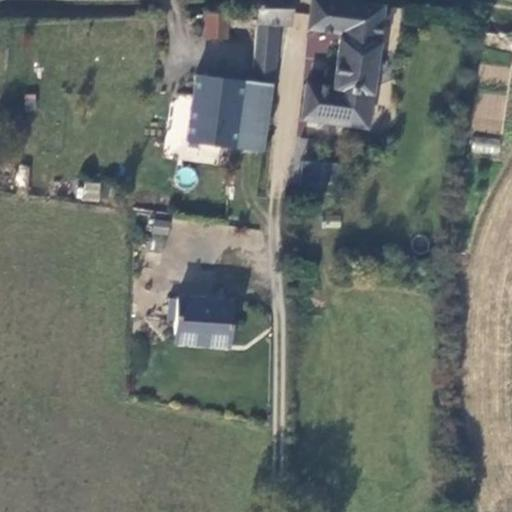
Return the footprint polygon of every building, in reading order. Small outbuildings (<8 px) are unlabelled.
[(259,0),(258,11),(232,12),(230,29),(255,31),(256,36),(273,36),(274,26),(292,27),(294,0),(259,0)] [(387,7),(337,0),(314,0),(311,28),(341,32),(336,87),(308,84),(305,118),(372,127),(387,7)] [(232,12),(207,13),(203,27),(230,29),(232,12)] [(335,57),(337,34),(308,31),(306,54),(335,57)] [(507,87),(509,66),(480,64),(478,85),(507,87)] [(197,79),(188,147),(236,152),(244,85),(197,79)] [(244,85),(236,152),(265,156),(273,87),(244,85)] [(470,153),(498,156),(499,140),(472,137),(470,153)] [(320,192),(342,195),(344,172),(322,169),(320,192)] [(80,200),(98,201),(99,184),(81,183),(80,200)] [(149,218),(148,233),(168,234),(169,219),(149,218)] [(232,346),(235,297),(178,295),(176,334),(213,336),(213,345),(232,346)]
